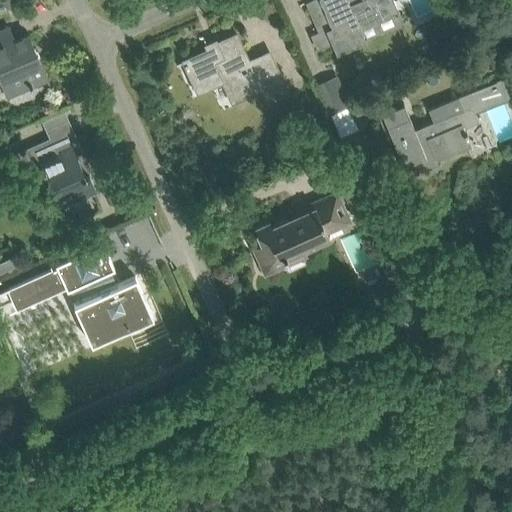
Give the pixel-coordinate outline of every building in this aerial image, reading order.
[(309,0),(305,2),(316,27),(324,24),(336,53),(366,40),(361,28),(399,11),(393,0),(309,0)] [(2,30),(0,30),(0,76),(8,95),(46,79),(52,93),(53,93),(28,34),(7,43),(2,30)] [(177,64),(195,56),(209,88),(223,81),(232,101),(260,89),(267,103),(289,94),(272,56),(251,65),(236,33),(215,42),(217,45),(176,63),(177,64)] [(496,50),(502,53),(507,50),(506,43),(502,37),(496,40),(494,45),(496,50)] [(411,115),(409,115),(404,103),(378,114),(389,141),(393,140),(403,164),(416,159),(420,170),(440,162),(438,157),(469,145),(469,146),(471,145),(468,136),(469,136),(466,130),(466,131),(464,127),(479,121),(467,92),(428,107),(433,120),(424,123),(424,125),(416,128),(411,115)] [(351,103),(346,93),(324,103),(329,113),(351,103)] [(85,175),(82,166),(89,163),(65,109),(41,121),(48,137),(18,150),(23,161),(29,175),(44,168),(61,206),(97,190),(89,173),(85,175)] [(317,146),(334,139),(326,118),(308,125),(317,146)] [(357,217),(364,213),(350,180),(338,185),(348,208),(352,206),(357,217)] [(272,225),(270,221),(256,228),(262,242),(253,246),(265,272),(307,253),(305,248),(330,237),(327,231),(350,221),(337,191),(291,211),(294,216),(272,225)] [(52,268),(0,290),(0,292),(9,289),(18,307),(66,285),(67,288),(85,280),(92,295),(74,303),(91,342),(153,315),(135,275),(113,286),(106,271),(115,267),(103,241),(50,265),(52,268)] [(3,260),(0,261),(0,274),(8,270),(3,260)]
